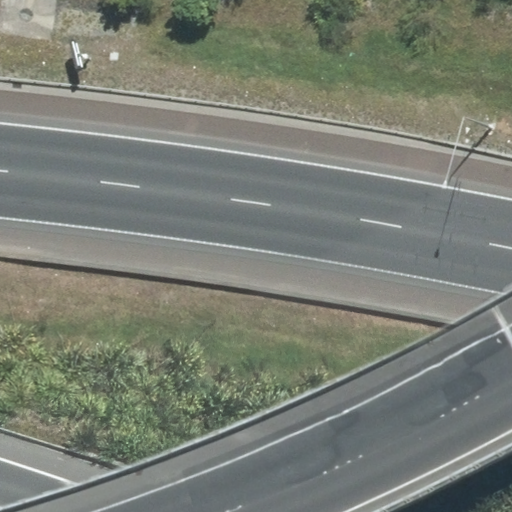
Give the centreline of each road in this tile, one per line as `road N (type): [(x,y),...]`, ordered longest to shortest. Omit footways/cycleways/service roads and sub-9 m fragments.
road 1 (motorway): [(0,177),(333,218),(511,256)]
road 2 (motorway): [(511,399),(432,442),(263,511)]
